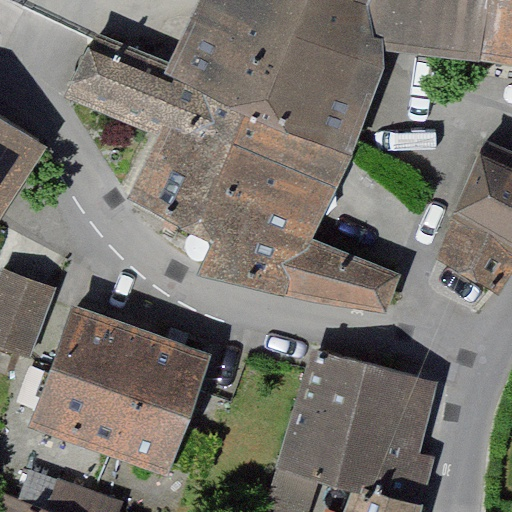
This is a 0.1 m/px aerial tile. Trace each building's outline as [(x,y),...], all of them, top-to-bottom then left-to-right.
[(312,234),(350,152),(396,50),(511,60),(511,0),(197,0),(165,68),(90,35),(66,95),(151,131),(125,192),(214,232),(198,269),(315,298),(386,307),(401,271),(312,234)] [(0,115),(0,219),(48,147),(0,115)] [(501,291),(511,269),(511,162),(480,146),(448,209),(453,212),(437,256),(501,291)] [(0,266),(0,346),(29,357),(55,286),(1,265),(0,266)] [(211,354),(75,303),(31,417),(167,468),(211,354)] [(312,345),(277,464),(320,477),(352,485),(362,488),(364,480),(421,497),(433,457),(415,452),(436,381),(312,345)] [(309,511),(320,477),(277,464),(262,511),(309,511)] [(362,488),(352,485),(343,511),(418,511),(423,498),(364,480),(362,488)] [(0,511),(59,511),(0,489),(0,511)]
